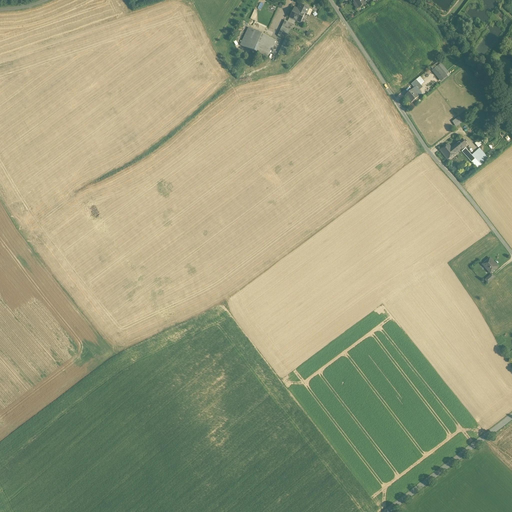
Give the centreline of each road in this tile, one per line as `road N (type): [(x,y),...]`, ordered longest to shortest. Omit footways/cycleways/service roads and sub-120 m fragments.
road 1 (unclassified): [(330,0),(428,152),(511,254)]
road 2 (unclassified): [(511,417),(387,511)]
